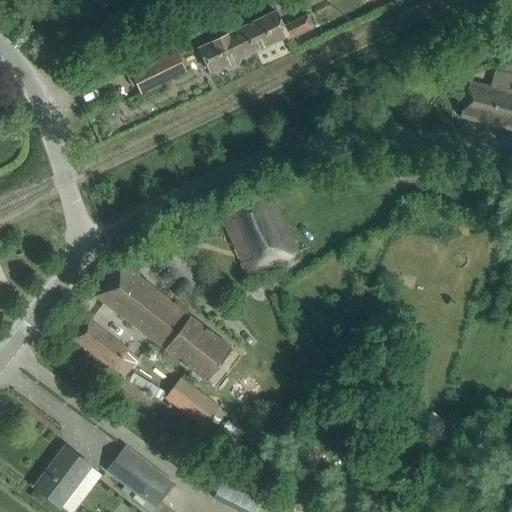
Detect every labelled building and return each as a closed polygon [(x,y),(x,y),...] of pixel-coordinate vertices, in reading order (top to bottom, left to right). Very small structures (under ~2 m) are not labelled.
[(360,2),(359,0),(309,0),(320,21),(360,2)] [(308,14),(298,19),(282,26),(275,11),(198,48),(210,73),(224,66),(225,68),(229,69),(238,65),(239,61),(238,59),(286,36),(288,40),(313,27),(308,14)] [(186,72),(176,51),(130,74),(141,94),(186,72)] [(511,76),(494,72),(490,87),(469,82),(460,117),(491,125),(500,90),(511,93),(511,76)] [(511,93),(500,90),(491,125),(511,129),(511,93)] [(248,275),(297,253),(264,185),(216,205),(248,275)] [(95,296),(206,382),(231,349),(120,263),(95,296)] [(75,339),(112,367),(113,368),(127,350),(88,321),(75,339)] [(185,380),(170,401),(202,425),(217,404),(185,380)] [(322,443),(330,421),(313,415),(305,436),(322,443)] [(153,508),(173,483),(125,446),(105,471),(153,508)] [(90,466),(81,459),(65,447),(34,487),(59,507),(90,466)] [(216,494),(250,511),(251,511),(263,491),(227,472),(216,494)]
